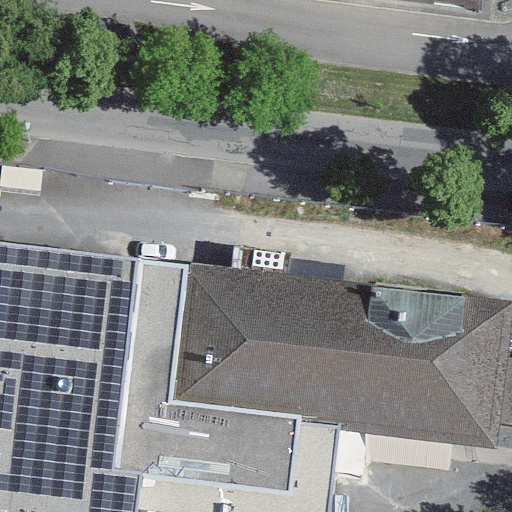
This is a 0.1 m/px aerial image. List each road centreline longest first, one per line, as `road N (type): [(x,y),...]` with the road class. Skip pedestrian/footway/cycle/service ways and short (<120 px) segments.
road 1 (tertiary): [(511,164),(0,104)]
road 2 (unknown): [(511,277),(180,207),(149,182),(113,117)]
